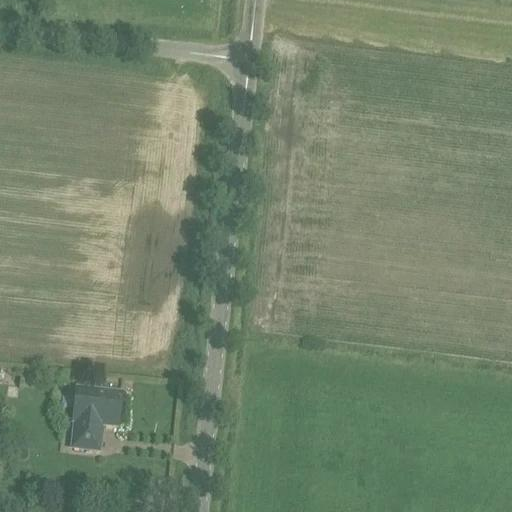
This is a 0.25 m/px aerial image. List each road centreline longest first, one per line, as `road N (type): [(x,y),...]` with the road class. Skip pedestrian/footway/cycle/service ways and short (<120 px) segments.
road 1 (unclassified): [(200,511),(249,59)]
road 2 (unclassified): [(249,59),(0,32)]
